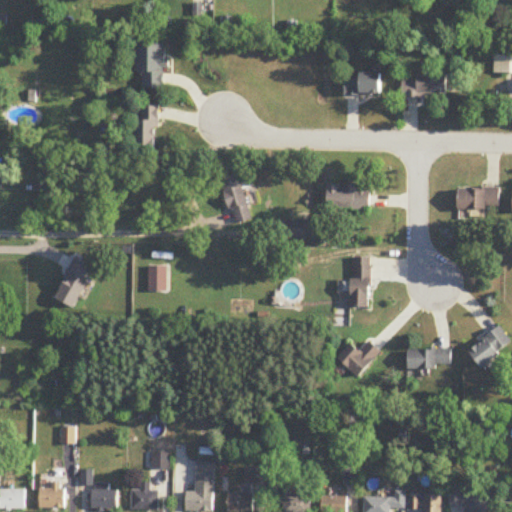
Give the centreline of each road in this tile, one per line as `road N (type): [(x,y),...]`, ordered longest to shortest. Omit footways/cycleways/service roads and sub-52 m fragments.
road 1 (residential): [(511,141),(265,138),(222,121)]
road 2 (residential): [(417,140),(419,252),(434,284)]
